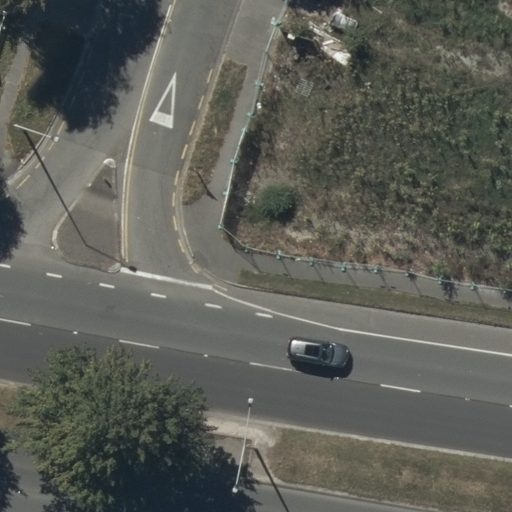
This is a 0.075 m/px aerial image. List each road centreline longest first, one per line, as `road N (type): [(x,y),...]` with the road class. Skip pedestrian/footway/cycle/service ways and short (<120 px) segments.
road 1 (trunk): [(194,356),(511,408)]
road 2 (residential): [(157,52),(147,142),(157,243),(194,356)]
road 3 (residential): [(0,225),(157,52)]
road 4 (trunk): [(0,323),(194,356)]
